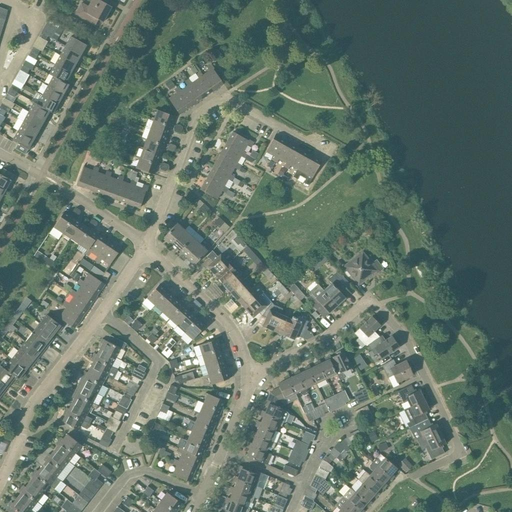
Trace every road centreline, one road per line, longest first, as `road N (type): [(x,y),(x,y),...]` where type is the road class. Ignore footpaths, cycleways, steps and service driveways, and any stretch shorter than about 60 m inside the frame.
road 1 (residential): [(407,477),(456,455),(458,446),(402,335),(374,306),(365,301),(319,341),(247,379)]
road 2 (residential): [(146,247),(198,112),(222,97),(331,155)]
road 3 (residential): [(0,478),(30,409),(101,311)]
road 4 (residential): [(112,450),(155,360),(101,311)]
road 5 (residential): [(247,379),(226,319),(146,247)]
road 6 (residential): [(205,499),(142,471),(126,475),(99,511)]
